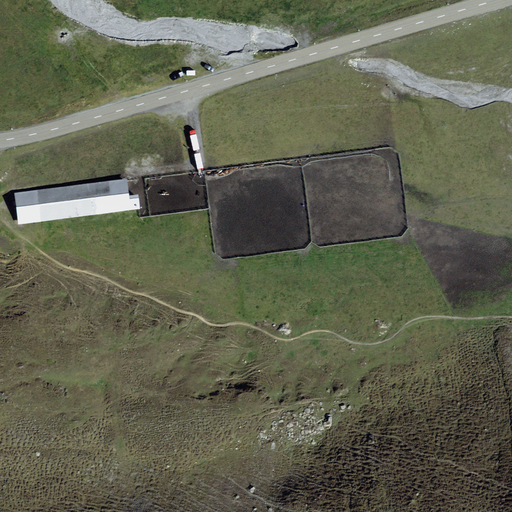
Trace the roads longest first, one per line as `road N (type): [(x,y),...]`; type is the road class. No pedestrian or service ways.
road 1 (secondary): [(0,140),(497,0)]
road 2 (track): [(186,91),(200,165),(138,172)]
